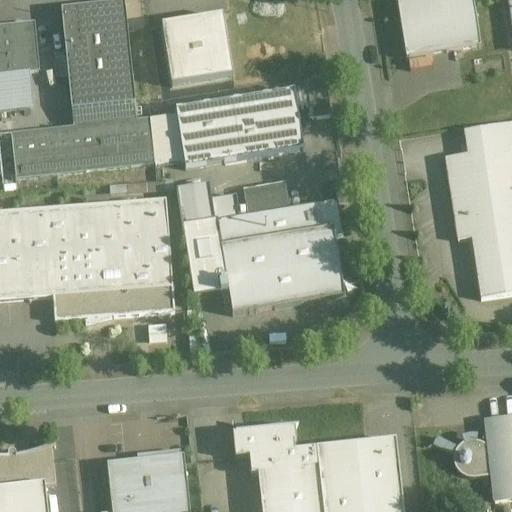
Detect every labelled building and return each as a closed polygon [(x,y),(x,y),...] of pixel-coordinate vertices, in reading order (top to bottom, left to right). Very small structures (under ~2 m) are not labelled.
[(406,0),(396,2),(406,63),(481,51),(472,0),(406,0)] [(124,7),(61,14),(73,132),(11,139),(16,184),(154,169),(149,124),(137,125),(124,7)] [(222,20),(161,30),(171,91),(232,81),(222,20)] [(33,28),(0,31),(0,115),(30,112),(26,77),(38,76),(33,28)] [(294,95),(175,114),(185,174),(189,173),(303,155),(294,95)] [(511,129),(465,137),(468,160),(445,163),(458,245),(471,243),(480,304),(511,299),(511,129)] [(0,217),(0,305),(53,301),(55,326),(174,317),(166,205),(0,217)] [(321,208),(217,225),(232,320),(345,301),(333,232),(325,234),(321,208)] [(511,423),(486,426),(488,450),(492,480),(494,506),(511,504),(511,423)] [(296,431),(233,438),(235,463),(249,462),(251,479),(257,478),(261,511),(403,511),(396,445),(295,455),(294,446),(297,446),(295,433),(296,433),(296,431)] [(479,446),(469,445),(460,449),(454,459),(455,470),(460,478),(464,480),(474,482),(492,480),(488,450),(479,446)] [(40,454),(23,458),(8,460),(0,460),(0,493),(44,489),(45,490),(55,489),(51,450),(40,454)] [(189,511),(184,460),(107,468),(113,511),(189,511)] [(0,493),(0,511),(47,511),(45,490),(44,489),(0,493)]
